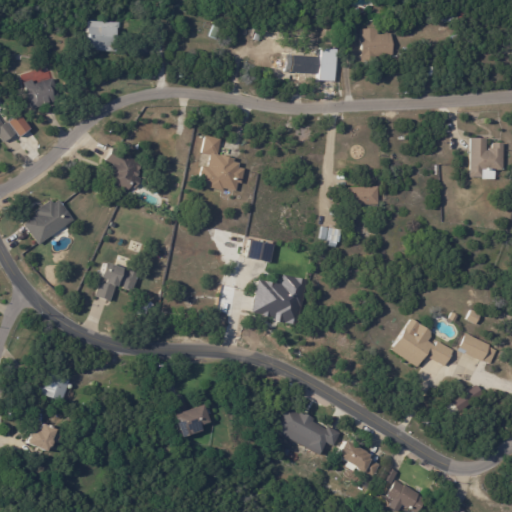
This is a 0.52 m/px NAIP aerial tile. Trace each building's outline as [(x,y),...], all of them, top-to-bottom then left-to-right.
[(118,52),(88,50),(89,21),(121,22),(120,31),(119,31),(118,52)] [(219,27),(215,39),(210,37),(214,26),(219,27)] [(378,35),(392,34),(393,56),(362,58),(360,29),(378,28),(378,35)] [(359,40),(345,43),(343,32),(357,29),(359,40)] [(148,55),(148,56),(138,56),(138,45),(148,45),(148,55)] [(288,54),(321,56),(320,73),(302,72),(302,73),(286,72),(286,54),(288,54)] [(56,87),(57,88),(55,89),(59,101),(33,109),(24,83),(33,80),(34,84),(54,78),(56,87)] [(16,133),(9,123),(14,119),(21,129),(16,133)] [(13,136),(4,143),(0,137),(0,120),(3,125),(7,122),(16,134),(13,136)] [(221,142),(218,154),(227,156),(226,157),(235,159),(234,162),(240,163),(239,168),(245,169),(242,183),(238,183),(236,191),(224,188),(223,191),(209,188),(210,186),(199,184),(203,166),(209,167),(211,156),(202,154),(206,136),(221,139),(221,142)] [(490,148),(493,148),(494,143),(505,143),(504,171),(484,170),(484,178),(471,178),(471,138),(488,138),(488,151),(490,151),(490,148)] [(112,164),(106,161),(113,148),(124,154),(125,153),(133,158),(133,159),(142,164),(138,172),(140,173),(138,178),(140,179),(135,189),(131,187),(128,193),(108,183),(112,177),(108,175),(113,165),(112,164)] [(351,206),(350,188),(378,186),(379,205),(351,206)] [(39,245),(24,225),(37,215),(35,212),(51,200),(54,204),(60,200),(74,220),(39,245)] [(322,228),(340,231),(338,245),(336,245),(335,249),(327,247),(328,244),(328,242),(319,240),(321,228),(322,228)] [(268,264),(245,258),(249,241),(272,246),(268,264)] [(118,286),(114,285),(108,301),(93,296),(97,284),(95,283),(97,276),(100,276),(105,262),(122,268),(136,273),(131,290),(118,286)] [(279,322),(276,322),(277,318),(273,317),(272,318),(263,317),(263,315),(253,314),(260,280),(283,285),(285,276),(309,280),(303,309),(299,309),(296,325),(279,322)] [(481,315),(476,325),(466,320),(471,310),(481,315)] [(458,316),(455,322),(449,319),(453,313),(458,316)] [(428,330),(430,331),(431,337),(428,341),(434,346),(438,341),(453,351),(444,367),(428,357),(430,354),(428,353),(417,367),(391,350),(411,319),(428,330)] [(472,337),(490,345),(489,347),(496,351),(490,364),(483,361),(482,362),(465,354),(466,351),(460,348),(466,335),(472,338),(472,337)] [(65,378),(70,380),(63,403),(37,394),(39,387),(44,389),(50,373),(65,378)] [(455,413),(480,397),(473,385),(448,402),(455,413)] [(187,413),(203,406),(210,424),(200,428),(202,432),(183,440),(169,403),(181,399),(186,413),(187,413)] [(271,433),(315,455),(321,442),(329,446),(336,432),(325,427),(324,427),(284,407),(271,433)] [(40,450),(27,444),(33,429),(39,432),(42,424),(49,427),(49,426),(52,427),(51,428),(56,430),(54,433),(60,436),(56,443),(53,442),(50,447),(48,448),(46,452),(40,450)] [(369,459),(377,464),(372,474),(374,476),(366,489),(357,484),(363,472),(336,457),(343,441),(368,455),(366,458),(369,459)] [(398,475),(393,487),(383,480),(389,469),(398,475)] [(403,485),(406,487),(406,486),(429,500),(421,511),(408,511),(387,498),(397,481),(403,485)]
